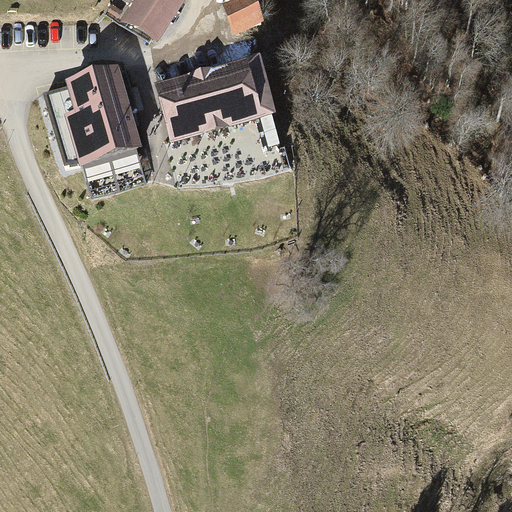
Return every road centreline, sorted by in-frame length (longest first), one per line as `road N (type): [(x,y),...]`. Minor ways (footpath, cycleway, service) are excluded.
road 1 (unclassified): [(162,511),(115,364),(23,152),(5,71)]
road 2 (track): [(96,60),(172,51),(192,34),(204,0)]
